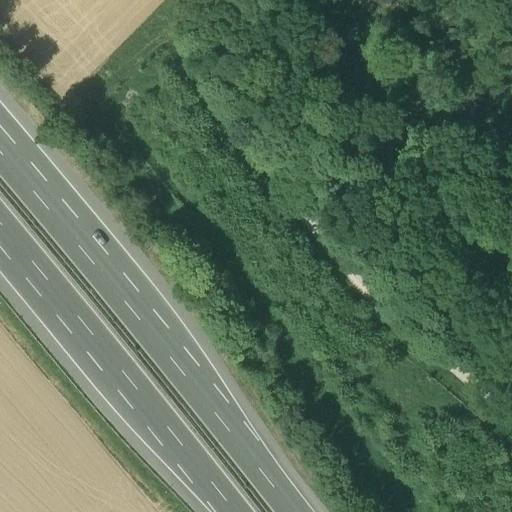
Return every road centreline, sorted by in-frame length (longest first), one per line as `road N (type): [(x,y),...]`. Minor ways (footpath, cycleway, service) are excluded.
road 1 (track): [(511,413),(342,259),(185,38),(193,0)]
road 2 (motorway): [(287,511),(0,152)]
road 3 (motorway): [(0,225),(230,511)]
